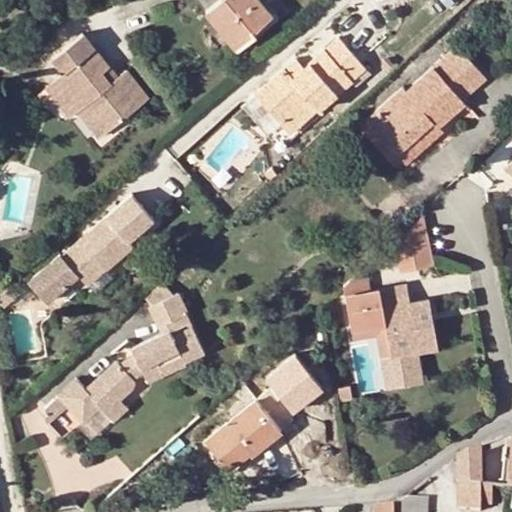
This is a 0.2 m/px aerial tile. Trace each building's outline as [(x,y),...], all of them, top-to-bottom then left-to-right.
[(259,0),(220,0),(206,12),(237,48),(255,33),(252,29),(270,13),(259,0)] [(317,108),(351,76),(363,65),(364,65),(339,36),(304,67),(293,77),(285,67),(256,94),(283,124),(309,99),(317,108)] [(438,127),(440,125),(466,102),(463,97),(485,77),(458,45),(407,91),(403,86),(367,119),(397,153),(432,122),(438,127)] [(91,53),(44,88),(67,113),(74,108),(101,136),(148,98),(122,70),(114,77),(91,53)] [(295,58),(285,67),(293,77),(304,67),(295,58)] [(363,65),(351,76),(357,83),(369,71),(363,65)] [(309,99),(283,124),(290,132),(317,108),(309,99)] [(432,122),(397,153),(406,162),(443,130),(440,125),(438,127),(432,122)] [(293,157),(288,151),(280,159),(286,165),(293,157)] [(131,194),(63,255),(88,284),(107,268),(132,245),(128,241),(153,219),(131,194)] [(430,255),(425,225),(408,227),(399,236),(406,267),(431,263),(430,255)] [(367,239),(353,254),(362,265),(377,250),(367,239)] [(371,291),(366,264),(344,285),(346,295),(371,291)] [(112,274),(107,268),(88,284),(93,290),(112,274)] [(371,291),(346,295),(353,330),(387,324),(393,356),(399,387),(426,381),(419,350),(411,352),(410,346),(429,343),(424,313),(429,312),(427,298),(407,301),(404,285),(371,291)] [(146,306),(155,327),(169,321),(185,315),(175,293),(146,306)] [(436,347),(429,312),(424,313),(429,343),(410,346),(411,352),(419,350),(436,347)] [(175,335),(169,321),(155,327),(159,336),(166,332),(169,337),(175,335)] [(387,324),(353,330),(354,340),(379,336),(389,388),(399,387),(393,356),(387,324)] [(96,408),(100,413),(114,400),(131,386),(131,380),(139,373),(144,384),(183,368),(181,361),(202,352),(192,327),(175,335),(169,337),(166,332),(159,336),(131,348),(131,354),(117,365),(112,363),(81,390),(73,381),(57,394),(79,421),(96,408)] [(351,395),(349,383),(338,385),(340,398),(351,395)] [(269,388),(205,441),(229,470),(249,452),(251,454),(294,418),(269,388)] [(114,400),(100,413),(107,422),(123,409),(114,400)] [(480,485),(481,447),(457,457),(456,509),(479,511),(480,505),(489,506),(490,486),(480,485)] [(151,473),(125,488),(130,498),(150,487),(149,483),(155,480),(151,473)] [(390,511),(424,511),(424,498),(402,497),(392,504),(391,504),(390,511)]
